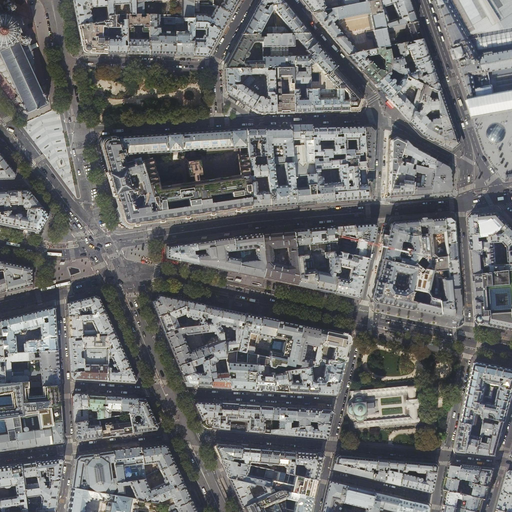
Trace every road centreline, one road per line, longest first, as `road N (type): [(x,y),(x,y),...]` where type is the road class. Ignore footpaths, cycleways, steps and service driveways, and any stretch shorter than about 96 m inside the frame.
road 1 (secondary): [(99,246),(380,209)]
road 2 (primary): [(361,318),(156,274),(114,274)]
road 3 (residential): [(168,392),(340,403)]
road 4 (residential): [(218,123),(381,121)]
road 5 (residential): [(214,63),(62,60)]
road 6 (secondary): [(422,0),(469,140)]
road 7 (residential): [(185,433),(331,446)]
road 8 (residential): [(76,132),(218,123)]
road 9 (tertiary): [(462,202),(469,341)]
road 10 (primary): [(168,392),(114,274)]
